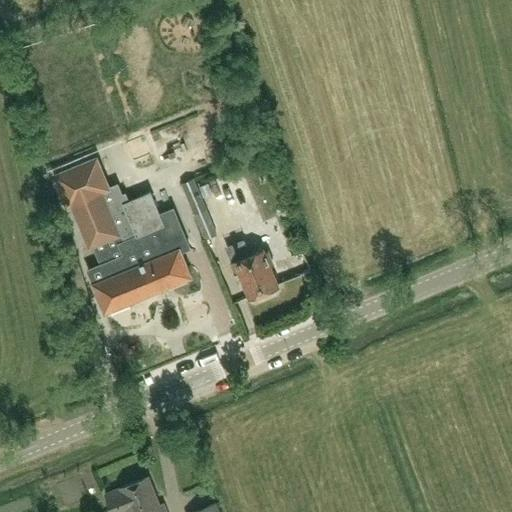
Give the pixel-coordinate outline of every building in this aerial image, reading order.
[(164,162),(212,153),(206,124),(222,121),(221,114),(186,120),(191,145),(162,150),(164,162)] [(126,160),(148,153),(142,137),(121,144),(126,160)] [(190,274),(181,252),(190,248),(172,206),(158,212),(148,191),(124,202),(116,183),(107,186),(94,157),(52,175),(65,206),(72,203),(90,246),(94,244),(102,262),(88,269),(106,311),(190,274)] [(186,197),(199,191),(194,178),(181,184),(186,197)] [(199,191),(186,197),(204,240),(217,234),(199,191)] [(242,239),(226,246),(232,261),(231,262),(240,283),(243,281),(249,297),(253,296),(255,297),(273,289),(274,286),(311,270),(302,248),(291,253),(293,259),(270,268),(268,264),(271,262),(266,251),(263,252),(262,248),(249,254),(242,239)] [(161,357),(156,344),(143,350),(140,343),(115,354),(124,373),(161,357)] [(150,476),(106,492),(113,511),(168,511),(164,502),(160,504),(150,476)] [(3,511),(27,511),(34,510),(30,496),(1,505),(3,511)] [(220,511),(217,502),(190,511),(220,511)]
